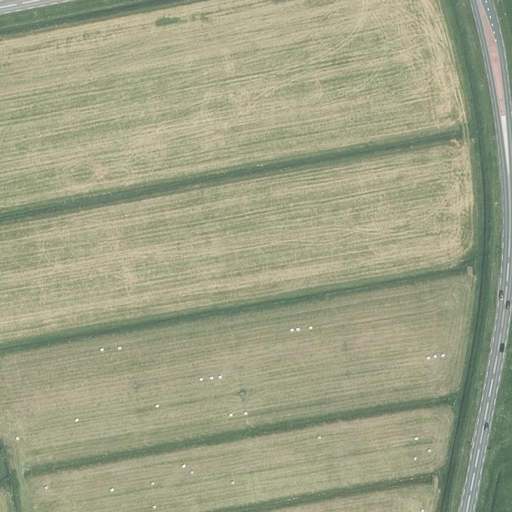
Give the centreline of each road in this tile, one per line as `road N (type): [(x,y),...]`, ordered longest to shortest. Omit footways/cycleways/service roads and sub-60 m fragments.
road 1 (primary): [(466,511),(509,269),(508,175)]
road 2 (primary): [(472,0),(508,175)]
road 3 (primary): [(508,175),(502,62),(488,0)]
